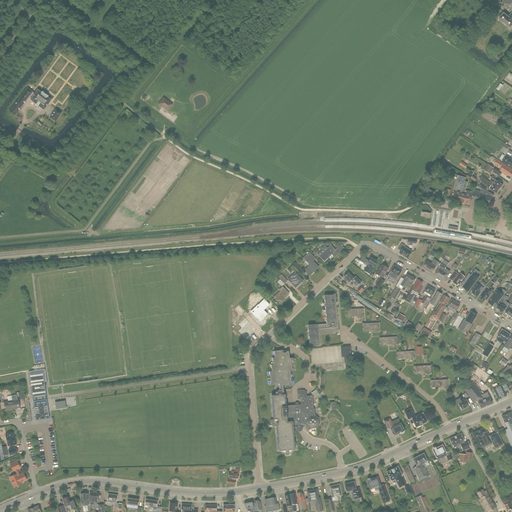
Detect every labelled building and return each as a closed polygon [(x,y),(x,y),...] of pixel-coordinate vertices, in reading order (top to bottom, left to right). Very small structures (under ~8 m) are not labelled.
[(511,0),(505,0),(503,3),(511,10),(511,12),(508,16),(504,12),(499,18),(510,28),(511,24),(511,0)] [(34,93),(32,92),(32,91),(26,87),(9,111),(14,116),(30,95),(32,97),(30,99),(36,104),(35,105),(37,107),(38,105),(44,110),(51,99),(48,97),(49,95),(47,95),(43,92),(42,91),(41,92),(38,89),(34,93)] [(164,98),(159,103),(168,110),(172,104),(164,98)] [(49,117),(55,121),(61,113),(55,108),(49,117)] [(505,156),(502,154),(499,158),(502,160),(501,160),(511,167),(511,159),(505,155),(505,156)] [(484,170),(490,174),(494,168),(488,164),(484,170)] [(509,174),(510,175),(511,173),(511,171),(511,170),(504,164),(500,170),(508,175),(509,174)] [(492,171),(499,176),(502,172),(495,168),(492,171)] [(457,175),(449,170),(446,175),(447,175),(446,177),(449,178),(449,176),(455,180),(457,175)] [(462,201),(464,193),(467,182),(465,181),(466,177),(457,175),(451,198),(462,201)] [(491,180),(489,182),(481,176),(477,182),(488,190),(489,188),(496,193),(502,184),(495,179),(493,182),(491,180)] [(464,193),(462,201),(465,202),(464,205),(469,206),(470,204),(471,199),(488,204),(490,201),(491,197),(492,197),(494,194),(481,187),(480,191),(474,189),(473,192),(467,191),(466,194),(464,193)] [(395,250),(400,242),(393,238),(389,245),(395,250)] [(404,245),(401,243),(398,249),(401,251),(399,253),(407,258),(411,251),(403,246),(404,245)] [(334,257),(339,253),(336,250),(335,250),(330,245),(327,248),(324,245),(321,248),(322,249),(317,254),(324,261),(331,254),(334,257)] [(318,267),(312,261),(315,258),(309,252),(303,258),(310,265),(305,269),(310,275),(318,267)] [(369,274),(377,261),(371,257),(369,260),(365,258),(366,257),(363,254),(360,260),(367,264),(364,270),(369,274)] [(492,260),(489,257),(487,259),(483,264),(487,268),(492,262),(491,262),(492,260)] [(432,263),(427,260),(423,267),(432,272),(438,262),(434,259),(432,263)] [(440,266),(435,274),(444,280),(447,275),(449,273),(450,271),(446,268),(449,263),(443,259),(439,265),(440,266)] [(292,264),(298,271),(301,268),(295,262),(292,264)] [(376,286),(379,288),(383,280),(381,279),(388,268),(382,264),(381,266),(380,265),(375,273),(381,277),(380,278),(376,286)] [(395,276),(398,277),(399,275),(399,274),(402,270),(394,265),(389,272),(392,273),(390,276),(389,275),(386,280),(391,283),(395,276)] [(460,273),(461,272),(458,270),(456,272),(455,271),(450,278),(454,281),(453,282),(457,285),(458,283),(459,284),(461,281),(465,277),(469,273),(466,271),(463,275),(460,273)] [(303,280),(299,276),(295,272),(292,274),(293,275),(288,280),(295,288),(303,280)] [(354,278),(348,272),(344,277),(349,282),(351,280),(357,286),(361,282),(355,276),(354,278)] [(479,277),(472,272),(470,274),(469,273),(460,285),(468,291),(479,277)] [(412,284),(415,278),(407,273),(403,279),(400,285),(402,286),(405,288),(408,283),(412,284)] [(287,281),(281,274),(278,276),(285,283),(287,281)] [(419,292),(421,288),(419,287),(420,287),(420,286),(422,282),(417,279),(412,288),(409,293),(407,297),(411,299),(413,295),(415,296),(413,300),(416,302),(419,295),(417,294),(418,294),(419,292)] [(486,300),(494,290),(491,288),(495,283),(491,281),(486,288),(480,295),(481,296),(480,297),(484,300),(485,299),(486,300)] [(484,288),(476,282),(471,290),(473,291),(472,292),(475,295),(476,294),(478,295),(484,288)] [(430,298),(435,290),(427,285),(422,294),(425,295),(421,302),(423,303),(427,297),(430,298)] [(396,286),(390,297),(395,300),(401,289),(396,286)] [(274,296),(280,303),(289,294),(282,287),(279,290),(280,290),(274,296)] [(497,303),(501,298),(504,295),(497,289),(488,302),(490,303),(489,304),(492,306),(495,302),(497,303)] [(442,294),(437,291),(430,303),(435,306),(442,294)] [(336,326),(335,318),(333,294),(324,295),(326,324),(317,324),(308,325),(309,346),(319,345),(317,328),(327,327),(336,326)] [(437,319),(443,309),(449,298),(443,295),(439,302),(441,303),(436,312),(434,311),(431,315),(437,319)] [(496,307),(503,312),(509,303),(505,301),(508,297),(505,295),(496,307)] [(260,306),(253,314),(257,318),(261,321),(265,317),(269,313),(265,309),(270,304),(265,298),(259,304),(260,306)] [(452,317),(455,319),(458,313),(455,312),(460,304),(451,299),(446,308),(455,313),(452,317)] [(238,304),(234,308),(239,313),(243,309),(238,304)] [(362,308),(354,309),(354,316),(357,316),(357,318),(363,318),(362,308)] [(477,314),(470,311),(461,327),(464,328),(467,323),(466,323),(468,321),(471,324),(477,314)] [(458,327),(463,318),(458,316),(453,324),(458,327)] [(243,328),(239,331),(248,340),(252,336),(250,335),(256,329),(246,318),(239,324),(243,328)] [(379,323),(371,323),(371,330),(374,330),(374,332),(380,332),(379,323)] [(423,329),(420,333),(428,338),(430,334),(423,329)] [(503,340),(505,342),(510,334),(502,329),(497,336),(498,336),(496,340),(502,343),(503,340)] [(476,332),(469,343),(474,346),(481,335),(476,332)] [(388,337),(388,344),(391,344),(391,346),(397,346),(396,337),(388,337)] [(490,343),(483,354),(487,357),(494,346),(490,343)] [(350,362),(350,357),(350,356),(351,356),(350,346),(343,346),(344,357),(345,368),(350,367),(349,363),(350,362)] [(283,349),(274,350),(274,357),(272,357),(273,364),(271,364),(271,370),(269,371),(270,384),(279,383),(279,389),(278,389),(278,390),(278,394),(271,395),(274,419),(271,419),(269,421),(269,423),(271,425),(273,424),(275,422),(276,422),(278,450),(285,450),(285,454),(286,455),(288,454),(289,454),(288,450),(295,449),(292,421),(297,421),(297,425),(300,425),(300,424),(307,424),(310,427),(311,426),(315,426),(316,426),(318,423),(318,418),(315,415),(315,414),(314,414),(315,413),(314,412),(315,411),(314,410),(315,409),(314,408),(312,395),(303,396),(302,390),(298,390),(297,391),(298,399),(300,399),(300,404),(298,404),(298,402),(295,403),(295,405),(286,406),(285,394),(284,394),(283,385),(291,384),(290,371),(292,371),(292,364),(294,364),(293,357),(289,358),(289,351),(288,351),(286,351),(286,352),(283,352),(283,349)] [(405,351),(405,358),(408,358),(408,360),(414,360),(413,351),(405,351)] [(508,361),(503,358),(499,362),(504,366),(508,361)] [(507,366),(502,371),(503,373),(509,368),(508,368),(510,366),(508,364),(506,366),(507,366)] [(430,365),(422,366),(422,373),(425,373),(425,375),(431,374),(430,365)] [(33,396),(46,394),(45,381),(43,382),(42,373),(30,375),(33,396)] [(439,380),(439,387),(441,387),(442,389),(448,389),(447,379),(439,380)] [(486,394),(484,395),(472,381),(463,389),(474,401),(477,400),(481,408),(492,402),(489,396),(487,397),(486,394)] [(505,391),(508,389),(504,382),(493,388),(498,399),(506,395),(505,391)] [(17,399),(16,395),(11,395),(12,400),(4,402),(5,410),(20,407),(18,399),(17,399)] [(464,400),(462,395),(458,397),(459,399),(455,401),(456,404),(458,403),(461,409),(469,405),(466,399),(464,400)] [(49,418),(47,399),(33,401),(36,420),(49,418)] [(66,401),(56,402),(57,409),(67,408),(66,401)] [(408,420),(411,418),(416,427),(427,421),(423,412),(415,416),(410,408),(404,411),(408,420)] [(511,418),(510,412),(502,416),(507,428),(504,430),(511,446),(511,445),(511,420),(511,419),(511,418)] [(398,418),(391,421),(390,417),(383,420),(387,428),(390,427),(393,434),(394,435),(400,433),(401,433),(403,432),(404,431),(400,422),(398,418)] [(484,427),(472,433),(478,448),(484,445),(485,448),(493,444),(495,448),(503,444),(497,432),(488,436),(484,427)] [(13,432),(11,433),(10,432),(8,433),(8,434),(5,434),(6,437),(5,437),(6,439),(7,440),(8,446),(9,445),(10,449),(8,450),(9,455),(17,453),(16,448),(14,448),(14,444),(17,444),(16,439),(15,439),(13,432)] [(468,441),(465,442),(461,433),(449,438),(454,448),(460,445),(462,450),(470,447),(468,441)] [(446,452),(442,445),(437,447),(435,447),(435,446),(433,448),(433,449),(432,449),(436,457),(437,457),(438,459),(444,456),(446,455),(448,461),(452,458),(449,451),(446,452)] [(466,461),(471,461),(472,452),(466,452),(466,454),(459,453),(458,459),(460,459),(460,462),(465,463),(466,461)] [(423,478),(429,476),(426,469),(425,467),(429,465),(427,461),(423,453),(413,458),(417,466),(413,468),(418,480),(423,478)] [(12,475),(10,476),(9,477),(10,480),(11,480),(14,486),(16,486),(18,487),(19,484),(21,483),(20,482),(26,479),(23,473),(20,475),(17,469),(20,467),(17,461),(10,464),(13,470),(15,470),(17,474),(13,476),(12,475)] [(391,481),(402,475),(398,466),(387,471),(391,481)] [(236,478),(238,479),(240,469),(235,468),(235,471),(231,471),(231,473),(229,473),(228,478),(227,477),(226,483),(235,484),(236,478)] [(380,485),(377,477),(371,479),(370,478),(367,479),(367,480),(370,489),(374,488),(375,490),(378,489),(383,503),(389,501),(383,484),(380,485)] [(344,484),(346,491),(346,492),(350,491),(353,500),(362,497),(359,487),(356,488),(354,481),(344,484)] [(330,486),(332,497),(342,495),(339,484),(330,486)] [(307,491),(308,496),(308,498),(305,499),(307,511),(310,510),(309,501),(314,500),(316,511),(322,510),(320,497),(318,497),(318,494),(317,489),(307,491)] [(482,489),(477,492),(483,502),(481,503),(486,511),(487,511),(495,507),(486,492),(484,493),(482,489)] [(98,501),(99,493),(89,492),(89,499),(90,504),(94,504),(94,502),(96,503),(97,501),(98,501)] [(302,493),(302,492),(297,493),(298,498),(297,498),(298,501),(300,501),(302,510),(306,509),(306,506),(303,493),(302,493)] [(108,494),(107,501),(116,503),(117,495),(108,494)] [(290,511),(293,511),(290,494),(285,495),(287,505),(290,505),(290,508),(289,508),(289,511),(290,511)] [(422,497),(421,495),(415,498),(421,511),(427,511),(426,508),(429,507),(425,496),(422,497)] [(74,499),(70,500),(68,496),(65,497),(64,496),(63,497),(62,498),(65,506),(70,504),(72,509),(77,508),(74,499)] [(275,497),(270,498),(272,511),(279,510),(278,503),(276,503),(275,497)] [(127,504),(131,504),(131,505),(138,506),(139,499),(128,498),(127,504)] [(266,511),(272,511),(270,498),(264,499),(266,505),(264,506),(265,511),(266,511)] [(146,499),(145,504),(149,505),(149,510),(157,511),(156,511),(159,511),(161,507),(156,506),(157,501),(146,499)] [(253,503),(255,511),(262,509),(260,501),(259,502),(259,500),(254,501),(255,502),(253,503)] [(254,511),(253,507),(252,501),(248,502),(244,503),(245,508),(247,508),(247,511),(250,511),(254,511)] [(507,511),(511,511),(511,507),(509,501),(503,503),(506,510),(507,511)] [(180,511),(181,511),(177,511),(177,508),(177,504),(175,504),(175,503),(170,502),(169,511),(180,511)] [(194,509),(194,511),(191,511),(191,504),(182,503),(181,511),(184,511),(183,511),(197,511),(198,509),(194,509)]
